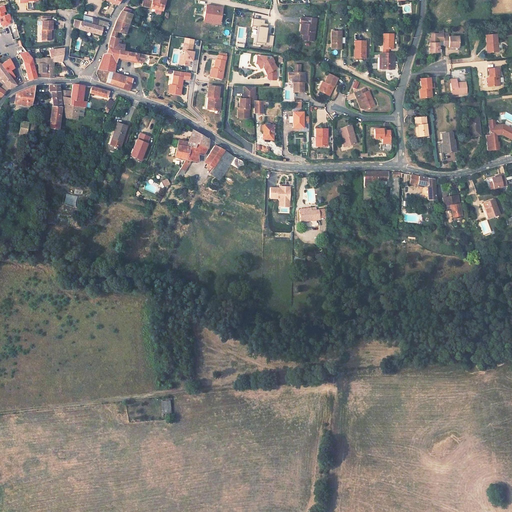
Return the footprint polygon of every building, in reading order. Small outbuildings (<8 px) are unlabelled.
[(162,10),(163,11),(164,5),(152,2),(150,8),(155,9),(162,10)] [(221,19),(222,7),(206,5),(204,21),(210,21),(210,18),(221,19)] [(129,24),(132,14),(122,10),(121,10),(116,20),(129,24)] [(9,20),(10,20),(8,14),(4,15),(0,16),(0,22),(1,22),(2,26),(10,24),(9,20)] [(304,24),(303,34),(302,39),(313,40),(316,18),(305,17),(301,17),(300,23),(301,23),(304,24)] [(95,19),(92,18),(91,23),(102,26),(106,27),(108,22),(95,19)] [(264,27),(265,20),(252,18),(251,26),(258,27),(255,44),(273,46),(274,35),(267,34),(267,27),(264,27)] [(116,31),(125,34),(129,24),(116,20),(109,36),(110,37),(115,38),(116,31)] [(52,21),(42,21),(42,29),(42,39),(50,39),(50,29),(52,29),(52,21)] [(81,21),(79,29),(101,33),(102,26),(91,23),(83,21),(81,21)] [(442,31),(431,30),(431,34),(429,35),(428,49),(436,49),(436,43),(437,37),(441,37),(442,34),(442,31)] [(381,33),(381,47),(380,52),(387,52),(388,47),(391,47),(391,41),(392,33),(381,33)] [(495,33),(484,34),(484,43),(486,43),(486,52),(497,51),(495,33)] [(330,35),(330,52),(343,52),(342,34),(330,35)] [(457,45),(458,34),(442,34),(441,37),(441,44),(447,44),(457,45)] [(114,43),(115,38),(110,37),(107,47),(107,49),(115,50),(117,43),(114,43)] [(365,42),(354,41),(354,50),(356,50),(355,59),(365,60),(365,42)] [(124,44),(117,43),(115,50),(123,51),(124,44)] [(193,44),(184,43),(183,50),(185,50),(184,54),(184,59),(182,58),(181,64),(189,65),(190,60),(193,60),(194,51),(192,51),(193,44)] [(52,77),(50,61),(62,61),(64,48),(49,50),(49,58),(46,57),(40,58),(40,63),(44,63),(44,72),(40,73),(40,77),(44,78),(52,78),(52,77)] [(103,54),(97,69),(106,71),(105,74),(108,75),(116,57),(128,59),(130,52),(123,51),(115,50),(107,49),(106,53),(103,54)] [(28,80),(36,78),(31,59),(26,52),(20,54),(23,61),(28,80)] [(130,52),(128,59),(136,61),(137,53),(134,53),(130,52)] [(385,67),(393,68),(393,53),(387,52),(380,52),(379,52),(379,56),(381,56),(381,67),(385,67)] [(227,55),(219,54),(218,57),(217,56),(216,61),(214,61),(213,69),(211,78),(222,80),(225,62),(226,63),(227,55)] [(262,57),(259,58),(257,61),(258,63),(261,65),(262,65),(263,66),(264,67),(265,70),(265,71),(266,75),(267,75),(268,76),(268,80),(269,81),(275,81),(275,75),(274,70),(275,70),(273,64),(274,64),(273,60),(269,60),(268,58),(262,57)] [(9,70),(13,67),(8,58),(0,64),(6,72),(9,70)] [(40,58),(35,58),(35,64),(37,64),(38,73),(40,73),(44,72),(44,63),(40,63),(40,58)] [(0,64),(0,77),(2,81),(8,88),(16,85),(6,72),(0,64)] [(294,73),(288,73),(288,78),(291,78),(293,78),(293,83),(292,83),(292,92),(302,92),(302,79),(304,79),(304,73),(300,73),(300,66),(294,66),(294,73)] [(488,86),(499,85),(496,67),(486,68),(487,78),(488,86)] [(19,83),(9,70),(6,72),(16,85),(19,83)] [(174,75),(173,75),(171,84),(170,93),(180,94),(182,78),(183,77),(184,72),(175,70),(174,75)] [(128,91),(131,80),(110,72),(108,75),(105,83),(128,91)] [(333,81),(324,77),(317,95),(326,99),(333,81)] [(456,93),(467,92),(466,81),(456,81),(456,77),(448,78),(450,92),(456,91),(456,93)] [(431,97),(430,78),(419,79),(421,98),(431,97)] [(2,81),(0,82),(0,88),(4,92),(8,88),(2,81)] [(72,84),(70,99),(69,98),(68,101),(70,101),(69,105),(77,107),(78,101),(79,101),(81,93),(82,85),(72,84)] [(49,92),(51,92),(52,97),(59,97),(59,90),(58,85),(49,85),(49,92)] [(15,93),(11,96),(6,102),(31,105),(35,86),(15,93)] [(91,86),(90,92),(106,97),(106,96),(110,97),(111,92),(91,86)] [(219,88),(208,86),(207,96),(210,96),(208,110),(214,110),(214,109),(219,110),(220,99),(218,98),(219,88)] [(255,89),(243,89),(244,101),(240,101),(240,102),(254,102),(256,102),(256,97),(255,97),(255,89)] [(70,91),(59,90),(59,97),(60,99),(63,100),(63,97),(69,98),(70,91)] [(365,92),(357,95),(358,99),(359,99),(363,110),(373,106),(369,95),(366,96),(365,92)] [(354,96),(360,111),(363,110),(359,99),(358,99),(357,95),(354,96)] [(52,97),(53,106),(60,107),(60,99),(59,97),(52,97)] [(77,107),(69,105),(70,101),(68,101),(69,98),(63,97),(63,100),(64,106),(65,105),(65,110),(69,111),(69,118),(78,120),(78,115),(78,113),(78,112),(78,109),(83,110),(83,108),(77,107)] [(111,108),(114,101),(109,98),(106,106),(111,108)] [(86,101),(79,101),(78,101),(77,107),(83,108),(85,109),(86,101)] [(249,106),(254,106),(254,102),(240,102),(240,104),(240,109),(240,114),(243,116),(248,116),(249,116),(249,106)] [(256,102),(254,102),(254,106),(254,115),(264,115),(264,102),(256,102)] [(50,128),(59,129),(61,107),(60,107),(53,106),(52,106),(50,128)] [(249,119),(248,116),(243,116),(240,114),(240,109),(239,109),(238,119),(249,119)] [(302,113),(292,113),(292,117),(292,123),(292,128),(302,128),(302,113)] [(426,135),(424,117),(413,118),(413,125),(416,125),(416,130),(414,130),(414,137),(426,135)] [(476,118),(466,119),(468,136),(478,135),(476,118)] [(493,120),(487,120),(488,126),(489,136),(483,136),(485,151),(497,150),(496,144),(495,144),(495,139),(493,139),(492,135),(499,134),(509,140),(511,134),(511,130),(505,127),(501,124),(493,125),(493,120)] [(28,122),(21,121),(18,133),(26,135),(26,134),(28,122)] [(36,123),(28,122),(26,134),(33,135),(36,123)] [(125,125),(115,122),(113,130),(113,133),(114,134),(113,138),(113,139),(112,145),(120,146),(121,140),(125,125)] [(351,124),(340,128),(343,136),(342,137),(343,141),(346,140),(347,145),(356,141),(354,136),(353,133),(351,124)] [(262,131),(262,140),(272,140),(273,126),(263,126),(260,126),(260,130),(262,131)] [(382,128),(374,128),(374,138),(382,138),(382,142),(389,142),(389,129),(382,129),(382,128)] [(173,156),(197,162),(197,154),(202,155),(207,148),(208,140),(192,130),(188,142),(177,140),(173,156)] [(327,132),(315,132),(315,141),(317,141),(317,150),(327,150),(327,132)] [(450,133),(440,134),(441,146),(443,146),(444,153),(454,151),(452,139),(451,140),(450,133)] [(147,142),(137,138),(130,155),(141,159),(147,142)] [(213,167),(224,151),(214,145),(206,157),(206,164),(213,167)] [(182,173),(187,164),(183,161),(178,170),(182,173)] [(370,180),(386,180),(387,173),(387,172),(363,171),(363,180),(370,180)] [(503,173),(495,175),(496,176),(490,177),(491,181),(487,182),(489,188),(506,184),(503,173)] [(423,185),(426,185),(427,200),(434,199),(434,179),(410,174),(408,183),(412,184),(413,183),(417,184),(423,185)] [(288,204),(288,187),(283,187),(283,188),(280,188),(280,190),(279,190),(279,188),(269,188),(269,199),(276,199),(278,200),(281,201),(281,204),(288,204)] [(456,195),(442,197),(443,209),(449,209),(450,217),(459,215),(456,195)] [(494,199),(482,203),(488,218),(499,214),(494,199)] [(311,208),(299,209),(300,226),(312,226),(311,209),(311,208)] [(172,413),(171,400),(162,400),(163,414),(172,413)]
